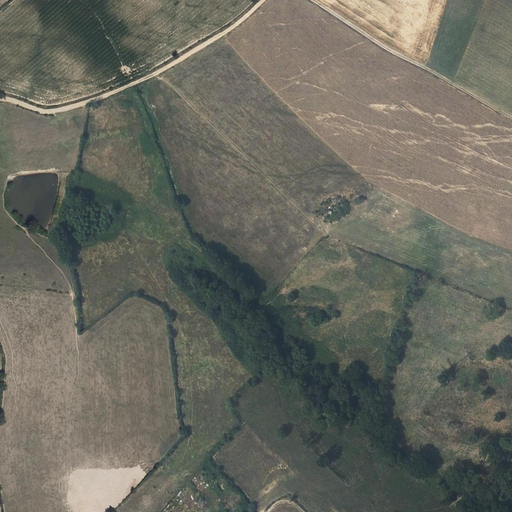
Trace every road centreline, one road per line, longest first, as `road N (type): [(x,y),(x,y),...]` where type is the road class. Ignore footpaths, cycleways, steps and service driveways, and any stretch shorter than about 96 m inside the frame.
road 1 (track): [(0,98),(53,111),(103,97),(233,27),(263,0)]
road 2 (track): [(311,0),(511,117)]
